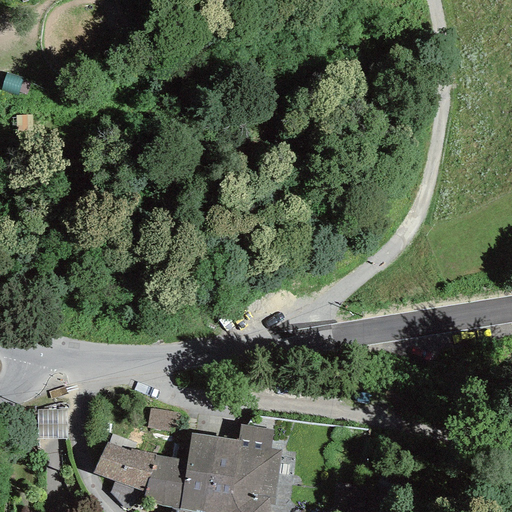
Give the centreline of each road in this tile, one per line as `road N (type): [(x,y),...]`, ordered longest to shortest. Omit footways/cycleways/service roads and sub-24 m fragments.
road 1 (track): [(246,351),(276,327),(372,282),(412,228),(440,96),(428,0)]
road 2 (tertiary): [(511,310),(140,364),(84,360)]
road 3 (unclassified): [(110,511),(79,455),(84,360)]
